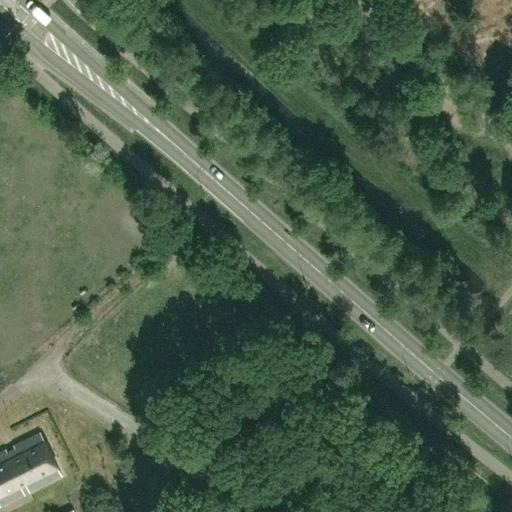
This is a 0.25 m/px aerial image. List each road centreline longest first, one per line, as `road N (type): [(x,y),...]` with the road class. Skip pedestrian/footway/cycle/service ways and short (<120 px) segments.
road 1 (primary): [(375,320),(152,125)]
road 2 (residential): [(289,511),(42,371)]
road 3 (primary): [(0,9),(99,96),(152,125)]
road 4 (track): [(365,0),(490,139)]
road 5 (primary): [(375,320),(408,365),(511,441)]
road 6 (primary): [(511,434),(424,345),(375,320)]
road 7 (primary): [(152,125),(55,0)]
